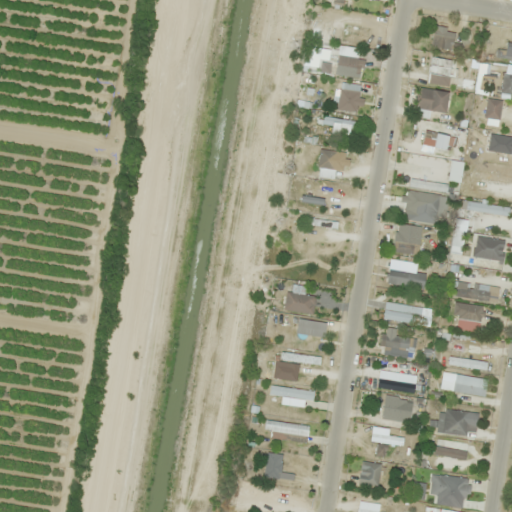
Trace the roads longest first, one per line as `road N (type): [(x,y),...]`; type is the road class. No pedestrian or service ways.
road 1 (residential): [(404,0),(323,511)]
road 2 (residential): [(492,511),(511,383)]
